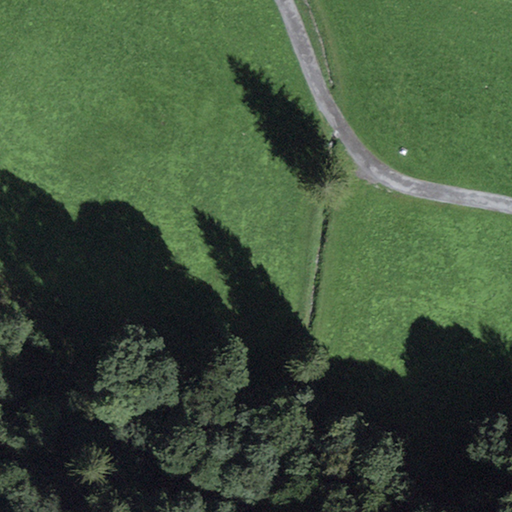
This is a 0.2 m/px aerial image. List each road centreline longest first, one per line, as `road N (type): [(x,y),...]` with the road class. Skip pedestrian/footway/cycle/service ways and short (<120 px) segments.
road 1 (track): [(511,208),(370,171),(317,92),(284,0)]
road 2 (track): [(146,511),(92,444),(57,337)]
